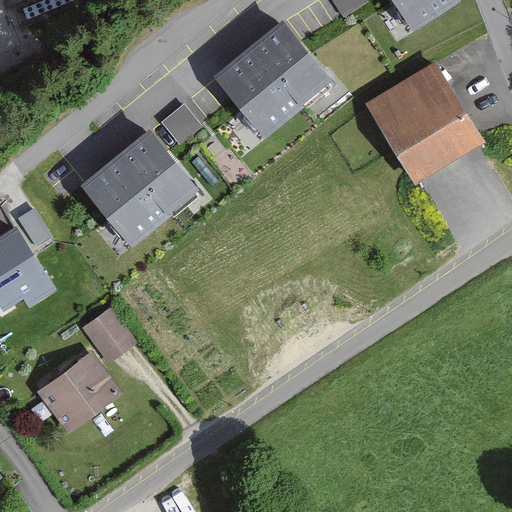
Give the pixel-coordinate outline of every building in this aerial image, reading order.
[(334,0),(344,14),(365,0),(334,0)] [(392,0),(413,32),(461,1),(459,0),(392,0)] [(215,77),(266,139),(333,84),(283,22),(215,77)] [(369,105),(413,182),(485,140),(441,64),(369,105)] [(169,111),(188,136),(205,123),(186,99),(169,111)] [(83,184),(133,245),(200,190),(150,129),(83,184)] [(37,201),(21,211),(40,242),(56,232),(37,201)] [(0,249),(0,304),(4,311),(23,299),(29,309),(58,291),(17,226),(0,236),(0,249)] [(40,390),(68,434),(125,395),(106,366),(141,343),(116,305),(83,327),(98,348),(40,390)]
